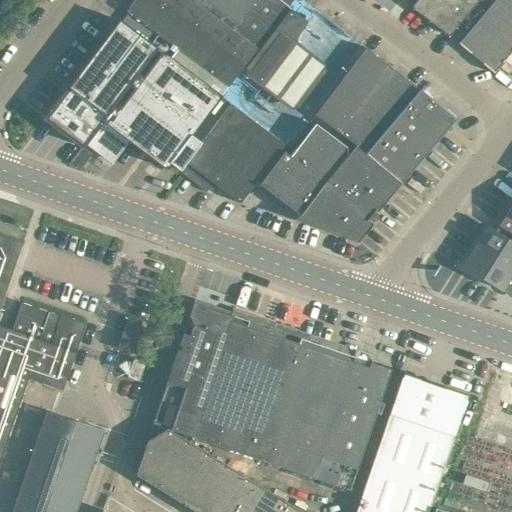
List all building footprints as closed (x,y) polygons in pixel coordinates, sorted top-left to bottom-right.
[(127,0),(123,5),(173,43),(224,81),(284,0),(127,0)] [(409,0),(409,1),(446,29),(469,0),(409,0)] [(511,0),(487,0),(456,38),(490,67),(511,40),(511,0)] [(286,3),(242,62),(243,70),(257,80),(291,34),(303,15),(286,3)] [(116,15),(42,113),(78,141),(81,137),(100,152),(113,136),(118,135),(121,131),(125,134),(162,162),(165,158),(175,165),(226,97),(216,90),(166,52),(119,17),(116,15)] [(291,34),(257,80),(287,102),(296,101),(322,66),(321,57),(291,34)] [(361,41),(311,108),(351,138),(362,148),(418,84),(361,41)] [(173,43),(166,52),(216,90),(224,81),(173,43)] [(418,84),(362,148),(396,176),(396,177),(442,124),(447,119),(450,116),(452,113),(418,84)] [(226,97),(175,165),(177,167),(178,167),(179,168),(202,185),(209,176),(237,197),(253,176),(281,138),(226,97)] [(281,144),(256,178),(262,183),(296,209),(354,229),(364,217),(363,215),(372,204),(373,205),(374,204),(396,176),(362,148),(351,138),(346,144),(344,142),(345,142),(311,116),(287,149),(281,144)] [(486,221),(460,259),(491,279),(498,283),(502,278),(511,281),(511,194),(497,218),(501,221),(497,228),(486,221)] [(0,445),(24,373),(58,385),(81,317),(57,309),(57,310),(16,297),(7,325),(0,322),(0,290),(18,237),(0,230),(0,445)] [(190,296),(149,417),(149,418),(216,441),(258,319),(190,296)] [(124,311),(113,342),(125,346),(136,315),(124,311)] [(258,319),(216,441),(288,465),(330,344),(258,319)] [(330,344),(288,465),(345,484),(387,363),(330,344)] [(128,352),(122,371),(133,375),(139,356),(130,353),(128,352)] [(399,367),(349,511),(422,511),(464,390),(399,367)] [(69,511),(99,426),(83,420),(43,407),(42,407),(15,486),(5,511),(69,511)] [(149,418),(132,469),(154,483),(182,438),(149,418)] [(182,438),(154,483),(174,495),(202,450),(182,438)] [(202,450),(174,495),(194,507),(222,462),(202,450)] [(222,462),(194,507),(201,511),(218,511),(242,474),(222,462)] [(242,474),(218,511),(273,511),(282,498),(242,474)] [(282,498),(273,511),(300,511),(301,510),(282,498)] [(431,504),(428,511),(460,511),(432,502),(431,504)]
